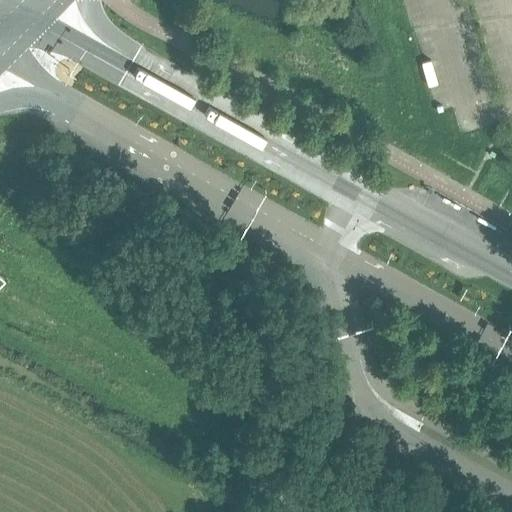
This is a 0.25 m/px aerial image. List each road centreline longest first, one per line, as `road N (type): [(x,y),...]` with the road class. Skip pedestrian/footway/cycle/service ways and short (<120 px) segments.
road 1 (unclassified): [(10,68),(323,251)]
road 2 (unclassified): [(356,191),(51,24)]
road 3 (unclassified): [(323,251),(361,378),(394,416),(511,484)]
road 4 (unclassified): [(323,251),(511,355)]
road 5 (unclassified): [(511,276),(356,191)]
